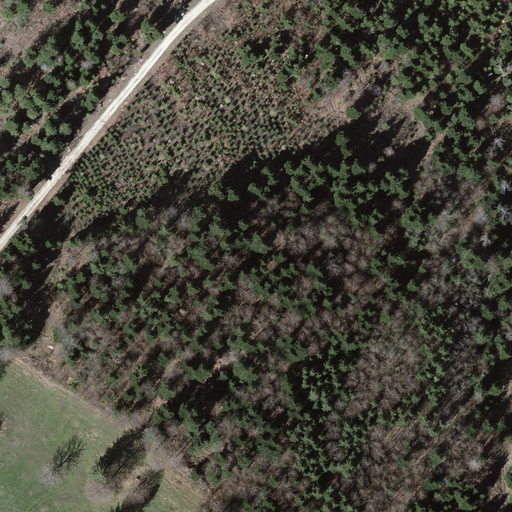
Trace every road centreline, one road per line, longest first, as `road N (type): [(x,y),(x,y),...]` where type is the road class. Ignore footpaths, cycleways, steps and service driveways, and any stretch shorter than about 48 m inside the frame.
road 1 (track): [(0,248),(207,0)]
road 2 (track): [(511,365),(499,435),(511,498)]
